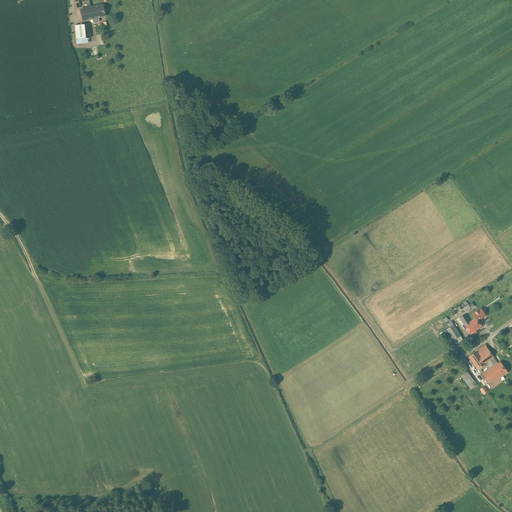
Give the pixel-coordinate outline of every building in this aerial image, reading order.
[(103,5),(81,10),(83,21),(92,19),(93,23),(99,22),(98,17),(105,16),(103,5)] [(89,24),(75,25),(76,39),(91,38),(89,24)] [(96,47),(81,49),(81,56),(97,55),(96,47)] [(471,309),(466,302),(461,306),(466,312),(471,309)] [(472,314),(475,319),(476,318),(478,321),(486,316),(481,308),(472,314)] [(469,322),(464,314),(460,317),(465,325),(469,322)] [(469,322),(465,325),(470,334),(476,331),(478,329),(482,326),(478,321),(476,318),(475,319),(469,322)] [(460,336),(453,325),(446,329),(453,340),(453,341),(460,336)] [(478,351),(481,355),(489,349),(486,345),(478,351)] [(489,349),(481,355),(487,363),(489,361),(491,359),(495,357),(489,349)] [(481,355),(478,351),(470,356),(479,368),(487,363),(481,355)] [(479,368),(470,356),(468,358),(476,370),(479,368)] [(494,367),(484,374),(492,384),(497,380),(506,373),(510,371),(502,361),(499,363),(496,365),(494,367)] [(461,376),(464,381),(470,376),(467,371),(461,376)] [(492,384),(484,374),(481,376),(490,390),(494,388),(492,384)] [(477,385),(470,376),(464,381),(471,390),(477,385)] [(480,389),(484,395),(489,391),(485,385),(480,389)]
